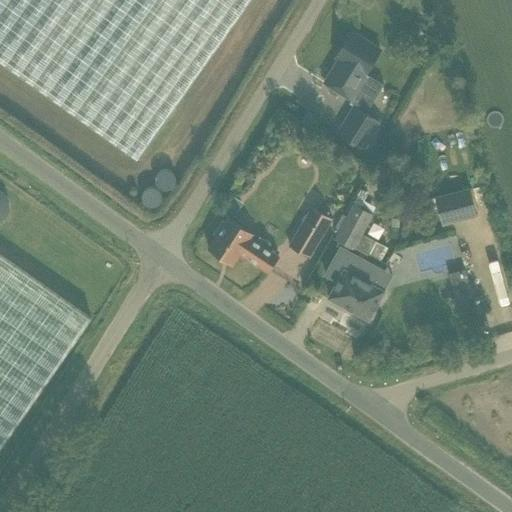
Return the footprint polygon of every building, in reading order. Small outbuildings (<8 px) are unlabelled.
[(0,0),(0,54),(139,155),(249,0),(0,0)] [(378,49),(369,43),(352,32),(342,49),(345,51),(325,82),(353,100),(363,83),(358,80),(378,49)] [(365,150),(382,122),(355,105),(337,133),(365,150)] [(312,126),(318,117),(308,111),(302,120),(312,126)] [(443,224),(478,215),(471,188),(436,197),(443,224)] [(5,195),(3,193),(0,191),(0,221),(2,220),(7,217),(9,211),(9,205),(8,200),(6,196),(5,195)] [(209,247),(233,263),(241,250),(270,269),(278,257),(279,255),(267,247),(271,243),(260,236),(257,240),(251,236),(254,231),(233,217),(243,203),(233,196),(222,212),(229,217),(209,247)] [(289,245),(311,258),(333,219),(311,207),(289,245)] [(356,248),(381,261),(387,248),(362,235),(372,217),(352,207),(333,242),(341,246),(326,273),(338,280),(329,296),(369,318),(393,276),(353,253),(356,248)] [(0,447),(91,318),(0,254),(0,447)] [(456,300),(471,296),(464,269),(449,272),(456,300)] [(511,390),(477,400),(484,427),(511,419),(511,390)]
